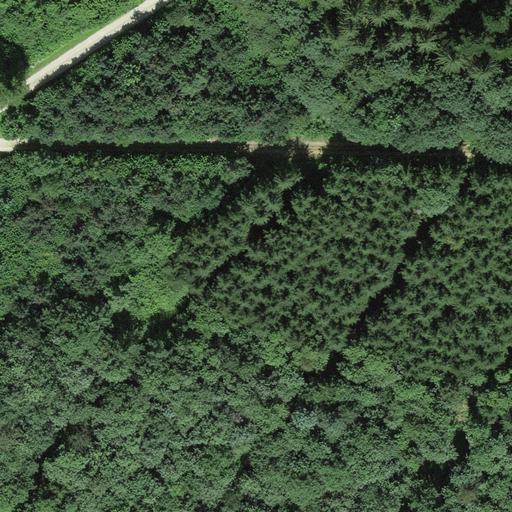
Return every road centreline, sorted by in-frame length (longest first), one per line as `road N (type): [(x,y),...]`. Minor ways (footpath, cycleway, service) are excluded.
road 1 (track): [(0,144),(511,148)]
road 2 (track): [(0,107),(156,0)]
